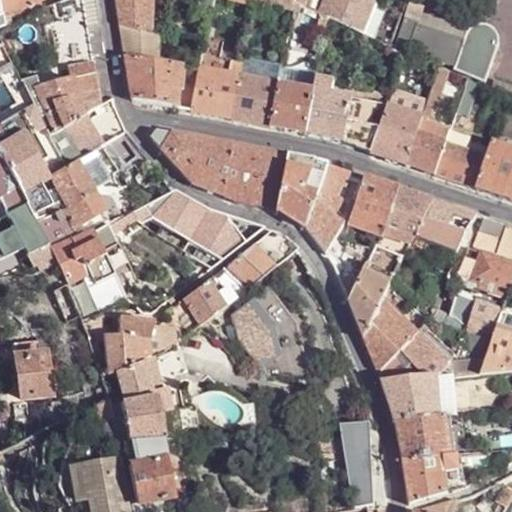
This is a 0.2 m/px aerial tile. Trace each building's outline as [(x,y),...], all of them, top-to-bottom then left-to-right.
[(0,0),(4,16),(5,23),(43,6),(41,0),(0,0)] [(70,0),(57,6),(60,23),(61,31),(62,35),(86,31),(81,0),(70,0)] [(96,0),(81,0),(86,31),(102,29),(96,0)] [(117,0),(123,29),(149,36),(153,10),(153,1),(150,0),(117,0)] [(201,0),(198,16),(210,20),(213,0),(201,0)] [(223,0),(213,0),(210,20),(227,22),(232,3),(223,0)] [(255,0),(223,0),(232,3),(253,9),(255,0)] [(255,0),(253,9),(253,10),(268,13),(270,7),(296,13),(298,8),(295,6),(287,3),(280,0),(255,0)] [(366,36),(377,6),(374,4),(361,0),(325,0),(317,16),(331,22),(366,36)] [(168,6),(153,1),(153,10),(166,14),(168,6)] [(455,71),(466,41),(425,27),(428,16),(429,13),(412,6),(399,48),(455,71)] [(329,30),(331,22),(317,16),(310,13),(298,8),(296,13),(295,15),(329,30)] [(192,51),(203,54),(204,50),(210,20),(198,16),(192,51)] [(466,41),(468,37),(469,34),(471,31),(428,16),(425,27),(466,41)] [(14,73),(23,89),(29,84),(25,76),(27,75),(2,29),(0,30),(0,46),(11,67),(14,73)] [(104,40),(102,29),(86,31),(88,42),(104,40)] [(159,65),(159,39),(149,36),(123,29),(127,59),(159,65)] [(486,84),(500,47),(499,41),(497,38),(493,33),(487,30),(479,29),(471,31),(469,34),(468,37),(466,41),(455,71),(486,84)] [(88,42),(86,31),(62,35),(64,46),(88,42)] [(114,101),(104,40),(88,42),(99,108),(114,101)] [(99,108),(88,42),(64,46),(57,48),(63,82),(72,80),(86,116),(99,108)] [(187,71),(199,73),(200,70),(202,59),(203,54),(192,51),(187,71)] [(328,60),(322,58),(318,80),(318,81),(324,82),(328,60)] [(178,111),(183,70),(159,65),(127,59),(134,102),(178,111)] [(211,73),(214,62),(202,59),(200,70),(211,73)] [(243,67),(220,63),(214,62),(211,73),(241,78),(243,67)] [(11,67),(0,72),(0,80),(14,73),(11,67)] [(232,122),(241,78),(211,73),(200,70),(199,73),(191,115),(232,122)] [(446,73),(439,70),(431,92),(426,108),(433,111),(446,73)] [(280,86),(241,78),(232,122),(271,130),(280,86)] [(56,135),(86,116),(72,80),(63,82),(35,89),(52,128),(56,135)] [(328,96),(331,84),(324,82),(318,81),(317,84),(315,93),(328,96)] [(447,139),(454,141),(462,118),(466,107),(470,108),(479,86),(467,81),(450,130),(447,139)] [(511,87),(496,81),(493,92),(509,99),(511,99),(511,87)] [(306,137),(315,93),(280,86),(271,130),(306,137)] [(413,106),(425,111),(426,108),(431,92),(420,88),(413,106)] [(306,137),(344,145),(351,105),(352,101),(328,96),(315,93),(306,137)] [(114,101),(99,108),(103,115),(114,108),(114,101)] [(384,118),(351,105),(344,145),(371,155),(384,118)] [(470,108),(466,107),(462,118),(466,120),(470,108)] [(33,108),(20,116),(33,138),(45,131),(33,108)] [(126,135),(114,108),(103,115),(89,123),(103,148),(109,144),(126,135)] [(371,155),(405,167),(417,135),(422,121),(422,120),(388,109),(384,118),(371,155)] [(37,223),(57,214),(40,188),(49,183),(38,163),(45,159),(33,138),(20,116),(0,128),(0,160),(14,185),(26,206),(37,223)] [(99,150),(103,148),(89,123),(86,116),(56,135),(50,139),(66,171),(75,165),(86,159),(99,150)] [(447,139),(450,130),(422,121),(417,135),(445,144),(447,139)] [(56,135),(52,128),(45,131),(50,139),(56,135)] [(476,191),(511,202),(511,136),(498,131),(476,191)] [(165,152),(174,135),(160,133),(154,140),(165,152)] [(174,135),(165,152),(195,185),(207,142),(174,135)] [(405,167),(434,176),(445,146),(445,144),(417,135),(405,167)] [(235,148),(207,142),(195,185),(225,197),(235,148)] [(109,164),(118,159),(109,144),(103,148),(99,150),(102,154),(109,164)] [(481,158),(445,146),(434,176),(470,189),(481,158)] [(235,148),(225,197),(246,206),(280,214),(291,159),(235,148)] [(99,150),(86,159),(88,163),(102,154),(99,150)] [(93,195),(103,188),(88,163),(86,159),(75,165),(93,195)] [(118,159),(109,164),(115,174),(119,173),(125,169),(118,159)] [(291,159),(280,214),(307,230),(320,192),(308,187),(316,164),(291,159)] [(0,206),(6,216),(26,206),(14,185),(0,160),(0,206)] [(316,164),(308,187),(320,192),(324,180),(329,166),(316,164)] [(69,208),(93,195),(75,165),(66,171),(51,180),(66,204),(69,208)] [(351,174),(329,166),(324,180),(330,182),(338,186),(346,189),(351,174)] [(355,204),(346,223),(362,227),(379,233),(381,229),(398,190),(366,179),(361,190),(355,204)] [(307,230),(323,253),(330,241),(342,220),(329,212),(338,186),(330,182),(324,180),(320,192),(307,230)] [(355,204),(361,190),(356,188),(350,202),(355,204)] [(381,229),(411,244),(414,238),(422,222),(432,202),(398,190),(381,229)] [(264,232),(238,223),(208,214),(173,193),(154,199),(131,212),(136,222),(148,231),(212,271),(264,232)] [(103,213),(93,195),(69,208),(70,209),(63,212),(67,219),(73,231),(103,213)] [(26,206),(6,216),(14,231),(0,238),(0,251),(6,262),(25,252),(38,274),(58,263),(52,250),(45,239),(41,230),(37,223),(26,206)] [(57,214),(37,223),(41,230),(67,219),(63,212),(57,214)] [(129,214),(123,217),(126,225),(127,225),(133,222),(129,214)] [(123,217),(106,225),(109,232),(126,225),(123,217)] [(484,219),(472,251),(482,255),(495,259),(507,227),(484,219)] [(465,237),(422,222),(414,238),(457,256),(465,237)] [(359,240),(362,227),(346,223),(343,235),(359,240)] [(511,228),(507,227),(495,259),(511,265),(511,228)] [(66,231),(45,239),(52,250),(71,241),(66,231)] [(79,293),(76,284),(109,267),(91,231),(71,241),(52,250),(58,263),(68,286),(65,287),(66,289),(70,297),(79,293)] [(368,242),(373,245),(375,242),(377,237),(372,234),(368,242)] [(252,248),(227,268),(252,287),(275,269),(297,252),(292,247),(279,237),(271,235),(264,239),(258,244),(252,248)] [(330,241),(323,253),(329,260),(334,242),(330,241)] [(400,249),(398,255),(399,256),(404,259),(407,253),(400,249)] [(469,250),(459,276),(473,281),(482,255),(472,251),(469,250)] [(482,255),(473,281),(492,288),(502,292),(507,294),(511,279),(511,265),(495,259),(482,255)] [(337,256),(334,266),(335,269),(341,281),(350,261),(337,256)] [(396,261),(401,264),(404,259),(399,256),(396,261)] [(410,261),(404,259),(401,264),(401,266),(406,268),(410,261)] [(227,268),(224,271),(241,287),(246,292),(252,287),(227,268)] [(349,301),(364,339),(383,302),(389,290),(390,288),(363,269),(359,278),(349,301)] [(349,301),(359,278),(350,273),(343,287),(349,301)] [(473,281),(470,287),(489,294),(492,288),(473,281)] [(198,330),(221,312),(215,299),(207,284),(183,301),(198,330)] [(66,324),(79,318),(76,310),(70,297),(66,289),(65,287),(68,286),(52,293),(66,324)] [(246,292),(241,287),(225,299),(228,306),(246,292)] [(267,292),(229,319),(236,347),(266,380),(309,390),(313,390),(295,325),(267,292)] [(498,302),(503,304),(505,300),(507,294),(502,292),(498,302)] [(85,306),(79,293),(70,297),(76,310),(85,306)] [(221,312),(228,306),(225,299),(222,294),(215,299),(221,312)] [(463,329),(472,303),(455,298),(448,319),(451,320),(449,324),(453,326),(463,329)] [(511,321),(511,302),(505,300),(503,304),(500,314),(499,317),(511,321)] [(488,346),(462,337),(457,349),(471,355),(466,368),(450,369),(449,368),(420,340),(383,302),(364,339),(378,371),(381,372),(383,382),(384,383),(437,380),(453,379),(457,379),(477,377),(488,346)] [(462,337),(488,346),(494,332),(499,317),(500,314),(472,303),(463,329),(460,336),(462,337)] [(420,309),(416,312),(421,317),(425,313),(420,309)] [(448,319),(432,314),(428,326),(447,332),(449,324),(451,320),(448,319)] [(511,321),(499,317),(494,332),(511,338),(511,321)] [(147,341),(152,323),(118,321),(117,339),(139,341),(147,341)] [(460,336),(463,329),(453,326),(451,334),(460,336)] [(450,369),(454,356),(428,331),(420,340),(449,368),(450,369)] [(511,338),(494,332),(488,346),(477,377),(489,377),(511,375),(511,338)] [(168,335),(171,351),(173,350),(177,347),(174,334),(168,335)] [(16,359),(40,354),(38,339),(13,343),(16,359)] [(138,366),(139,341),(117,339),(112,339),(110,339),(104,339),(103,339),(104,344),(105,369),(106,375),(112,374),(138,366)] [(150,362),(149,342),(147,341),(139,341),(138,366),(150,362)] [(471,355),(457,349),(454,356),(450,369),(466,368),(471,355)] [(50,352),(45,354),(51,392),(45,394),(46,401),(55,398),(58,394),(50,352)] [(16,359),(22,397),(45,394),(51,392),(45,354),(42,354),(40,354),(16,359)] [(124,443),(160,440),(155,421),(170,418),(166,395),(161,396),(154,361),(150,362),(138,366),(112,374),(122,443),(124,443)] [(490,384),(489,377),(477,377),(457,379),(457,386),(490,384)] [(447,420),(457,419),(457,412),(453,379),(437,380),(441,420),(447,420)] [(383,382),(396,424),(441,420),(437,380),(384,383),(383,382)] [(95,405),(100,428),(106,428),(114,426),(108,399),(95,405)] [(457,412),(457,419),(462,419),(486,417),(486,410),(457,412)] [(467,459),(462,419),(457,419),(447,420),(452,460),(458,460),(467,459)] [(452,460),(447,420),(441,420),(396,424),(403,463),(452,460)] [(375,502),(373,476),(371,429),(370,422),(342,424),(342,428),(346,459),(353,511),(363,511),(375,510),(375,502)] [(116,433),(114,426),(106,428),(107,434),(116,433)] [(326,461),(346,459),(342,428),(322,430),(326,461)] [(215,438),(217,448),(226,447),(225,437),(215,438)] [(164,460),(160,440),(124,443),(122,443),(128,468),(164,460)] [(128,468),(137,506),(170,500),(172,499),(164,460),(128,468)] [(410,506),(448,496),(446,475),(460,475),(458,460),(452,460),(403,463),(410,506)] [(72,471),(78,504),(90,502),(121,496),(130,495),(122,462),(72,471)] [(373,476),(375,502),(380,502),(386,502),(385,477),(373,476)] [(496,503),(505,508),(511,495),(511,492),(504,489),(496,503)] [(124,511),(121,496),(90,502),(92,511),(124,511)] [(453,511),(457,501),(431,510),(420,511),(453,511)]
